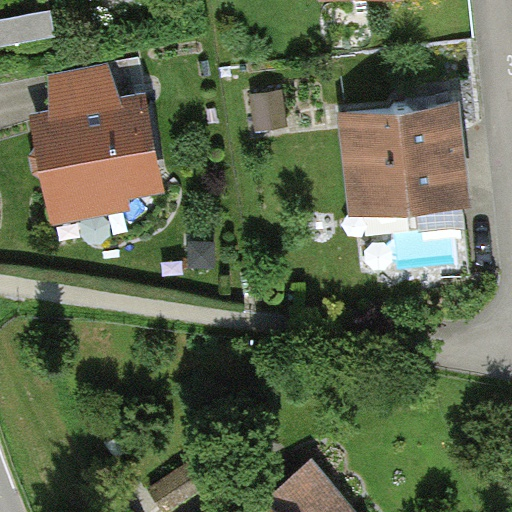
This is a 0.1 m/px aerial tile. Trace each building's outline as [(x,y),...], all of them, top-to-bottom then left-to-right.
[(460,0),(323,0),(325,16),(460,0)] [(161,85),(38,105),(59,234),(183,213),(161,85)] [(474,112),(351,124),(359,217),(483,206),(474,112)] [(157,481),(179,511),(221,511),(235,502),(196,451),(157,481)] [(352,511),(318,467),(258,511),(352,511)]
